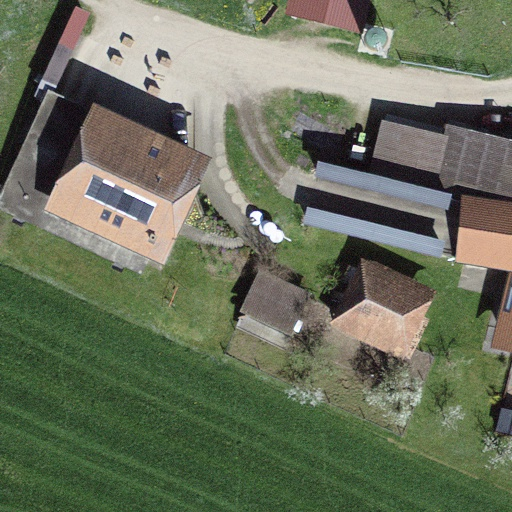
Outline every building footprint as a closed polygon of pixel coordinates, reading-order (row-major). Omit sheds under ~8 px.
[(362,35),(372,0),(286,0),(283,13),(362,35)] [(46,99),(0,200),(0,210),(141,275),(193,166),(46,99)] [(511,145),(452,130),(436,195),(463,201),(450,257),(492,267),(493,261),(511,265),(511,278),(500,329),(511,332),(511,145)] [(398,345),(421,299),(363,271),(340,317),(398,345)] [(289,328),(304,296),(260,275),(245,307),(289,328)]
